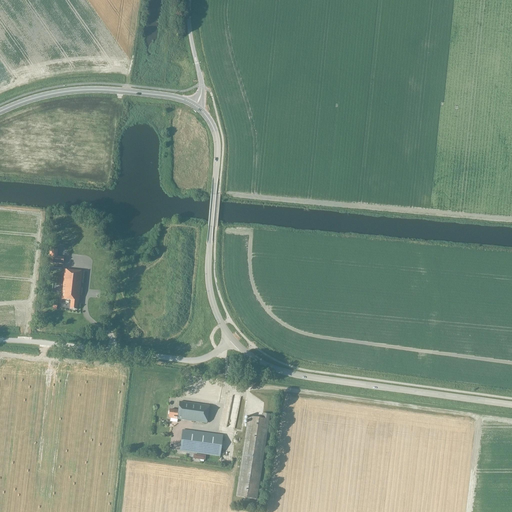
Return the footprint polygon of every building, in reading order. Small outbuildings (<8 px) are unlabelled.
[(50,250),(49,264),(63,265),(63,257),(57,257),(57,250),(50,250)] [(61,299),(71,300),(70,309),(77,310),(78,304),(79,304),(82,272),(65,270),(61,299)] [(169,410),(168,418),(170,418),(207,423),(209,406),(179,402),(178,411),(169,410)] [(248,417),(236,496),(256,499),(269,420),(270,414),(263,413),(262,419),(248,417)] [(179,451),(220,457),(223,435),(182,430),(179,451)]
